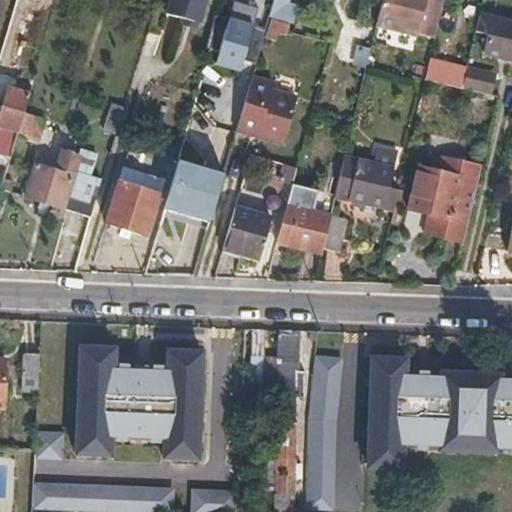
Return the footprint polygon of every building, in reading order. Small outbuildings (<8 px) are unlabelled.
[(167,0),(162,19),(195,29),(203,0),(167,0)] [(247,0),(241,23),(266,30),(269,19),(270,17),(274,0),(247,0)] [(274,0),(270,17),(293,23),(295,16),(290,14),(293,0),(274,0)] [(382,0),(376,26),(434,39),(443,0),(382,0)] [(485,53),(511,59),(511,21),(480,14),(476,32),(489,36),(485,53)] [(215,16),(206,50),(256,65),(264,38),(266,30),(241,23),(215,16)] [(266,30),(264,38),(285,44),(290,25),(269,19),(266,30)] [(428,66),(425,79),(463,88),(466,75),(428,66)] [(0,163),(8,166),(17,137),(24,113),(28,96),(9,90),(0,122),(0,163)] [(273,91),(260,137),(298,147),(308,108),(298,105),(300,98),(273,91)] [(105,131),(117,135),(126,108),(114,104),(105,131)] [(24,113),(17,137),(38,143),(45,119),(24,113)] [(415,120),(409,147),(421,150),(427,123),(415,120)] [(22,197),(93,218),(104,179),(75,170),(80,155),(64,150),(63,149),(56,170),(33,163),(22,197)] [(344,157),(335,194),(351,198),(354,185),(390,193),(395,169),(344,157)] [(179,159),(164,210),(210,223),(224,173),(179,159)] [(427,233),(464,242),(481,166),(451,159),(448,174),(421,168),(412,208),(431,213),(427,233)] [(126,167),(110,224),(147,235),(164,179),(126,167)] [(4,179),(1,189),(10,192),(13,182),(4,179)] [(293,184),(277,245),(321,256),(323,248),(330,215),(331,213),(335,194),(319,190),(293,184)] [(236,208),(223,250),(260,261),(272,219),(236,208)] [(330,215),(323,248),(338,252),(346,219),(330,215)] [(279,329),(252,328),(251,382),(277,383),(279,329)] [(295,330),(279,329),(277,383),(277,396),(275,446),(273,511),(291,511),(293,477),(300,477),(300,463),(293,463),(295,397),(302,397),(303,372),(294,371),(295,330)] [(48,481),(94,483),(106,483),(106,461),(110,351),(53,349),(48,481)] [(240,417),(243,350),(210,350),(205,443),(239,445),(240,417)] [(36,395),(37,357),(21,356),(20,394),(36,395)] [(359,366),(314,365),(313,409),(359,410),(359,366)] [(396,400),(413,401),(414,374),(397,373),(396,400)] [(277,383),(251,382),(250,395),(277,396),(277,383)] [(414,423),(415,406),(404,406),(403,422),(414,423)] [(263,511),(273,511),(275,446),(266,446),(263,511)] [(224,502),(224,465),(224,459),(188,457),(188,465),(188,501),(224,502)] [(32,498),(31,511),(51,511),(52,499),(32,498)]
